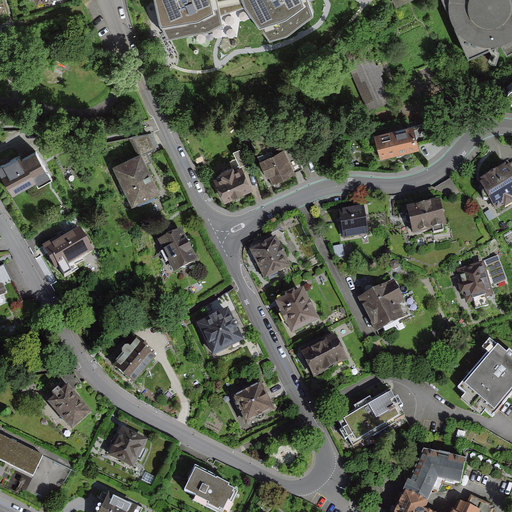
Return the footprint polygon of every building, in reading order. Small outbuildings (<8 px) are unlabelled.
[(196,0),(153,0),(169,63),(210,52),(208,44),(204,27),(196,0)] [(237,0),(242,15),(204,27),(208,44),(248,32),(264,57),(326,20),(314,0),(237,0)] [(511,0),(437,0),(463,60),(511,38),(511,0)] [(342,62),(362,109),(386,99),(376,74),(366,52),(342,62)] [(410,127),(371,140),(380,166),(419,154),(410,127)] [(261,152),(274,180),(298,169),(286,141),(261,152)] [(0,167),(0,177),(11,196),(51,172),(36,146),(0,167)] [(114,164),(130,203),(161,191),(145,151),(114,164)] [(225,200),(256,187),(245,162),(214,175),(225,200)] [(482,182),(479,183),(495,210),(504,205),(505,208),(511,203),(511,170),(509,166),(507,167),(505,165),(480,179),(482,182)] [(408,202),(415,230),(445,222),(438,194),(408,202)] [(339,210),(343,239),(369,234),(364,206),(339,210)] [(94,250),(80,225),(42,245),(56,270),(94,250)] [(181,227),(157,237),(172,270),(196,259),(181,227)] [(292,268),(277,234),(251,245),(266,279),(292,268)] [(493,292),(484,260),(457,268),(461,282),(458,283),(461,295),(464,294),(467,301),(474,299),(475,306),(489,302),(487,294),(493,292)] [(2,263),(0,264),(0,296),(15,289),(2,263)] [(358,293),(379,330),(412,312),(391,275),(358,293)] [(302,285),(275,298),(293,334),(320,320),(302,285)] [(229,307),(197,321),(213,356),(245,341),(229,307)] [(106,358),(135,383),(158,358),(129,332),(106,358)] [(301,351),(315,379),(349,363),(335,335),(301,351)] [(493,417),(511,394),(511,356),(499,344),(460,388),(493,417)] [(93,412),(67,381),(38,404),(64,435),(93,412)] [(227,397),(243,429),(274,414),(258,382),(227,397)] [(339,421),(354,446),(404,416),(388,390),(362,407),(339,421)] [(118,424),(103,453),(134,469),(149,440),(118,424)] [(0,460),(32,476),(42,456),(0,435),(0,460)] [(492,511),(493,511),(460,497),(453,511),(435,511),(425,507),(439,478),(464,484),(468,455),(424,446),(392,511),(492,511)] [(193,464),(180,490),(223,511),(236,486),(193,464)] [(131,511),(134,507),(104,493),(96,511),(131,511)]
